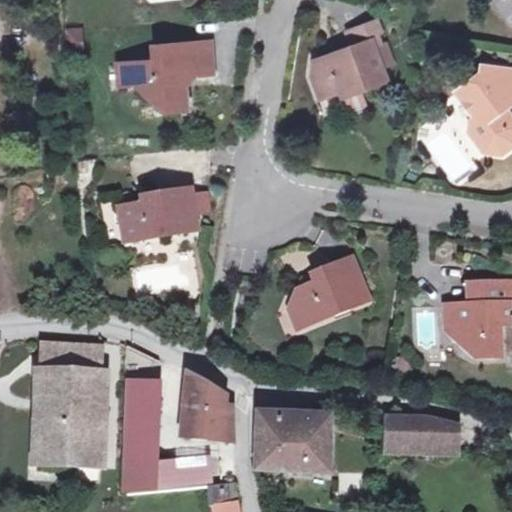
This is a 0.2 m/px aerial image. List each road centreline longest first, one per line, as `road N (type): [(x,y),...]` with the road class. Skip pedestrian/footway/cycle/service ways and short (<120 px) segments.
road 1 (unclassified): [(281,0),(257,150),(268,181),(319,202),(511,213)]
road 2 (unclassified): [(253,511),(246,393),(201,364),(115,329),(45,322),(0,329)]
